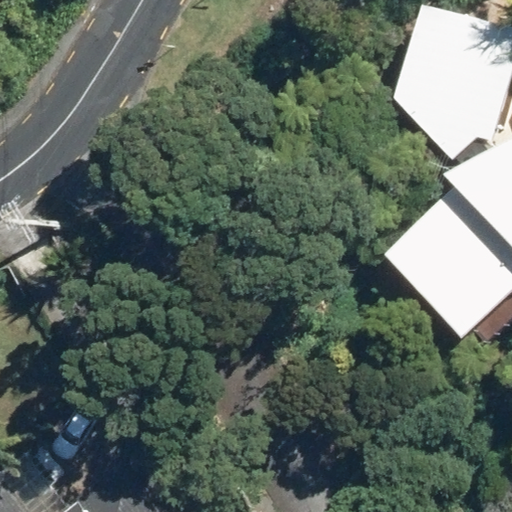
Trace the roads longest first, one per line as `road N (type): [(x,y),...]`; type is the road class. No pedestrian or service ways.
road 1 (residential): [(89,89),(274,421),(307,511)]
road 2 (residential): [(89,89),(51,144),(0,186)]
